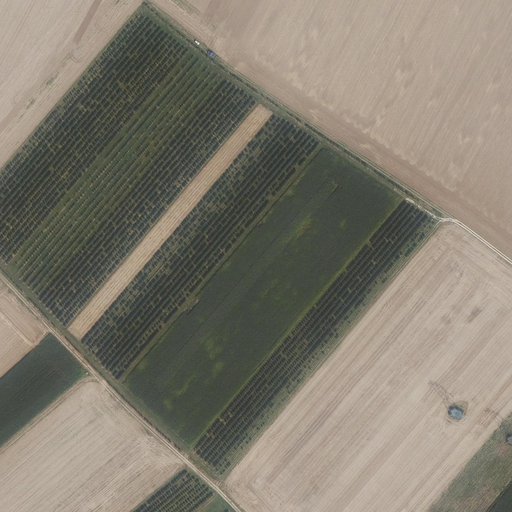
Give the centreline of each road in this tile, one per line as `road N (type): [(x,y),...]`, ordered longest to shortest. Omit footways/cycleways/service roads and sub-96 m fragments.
road 1 (track): [(0,275),(234,511)]
road 2 (track): [(92,370),(0,450)]
